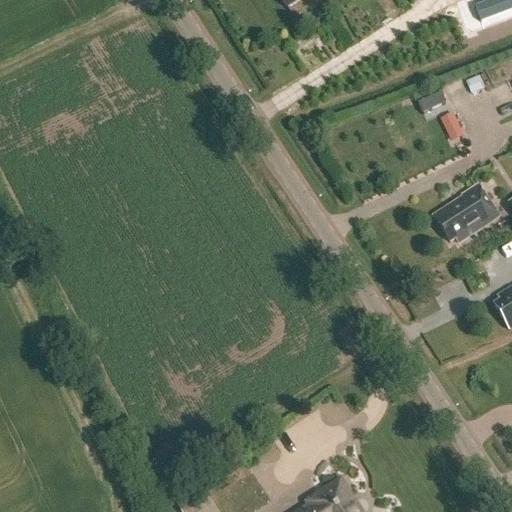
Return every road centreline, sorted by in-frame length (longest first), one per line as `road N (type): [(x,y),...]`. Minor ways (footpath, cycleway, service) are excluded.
road 1 (tertiary): [(509,511),(173,0)]
road 2 (track): [(0,247),(122,511)]
road 3 (track): [(156,0),(0,73)]
road 4 (track): [(399,344),(370,416),(296,465)]
